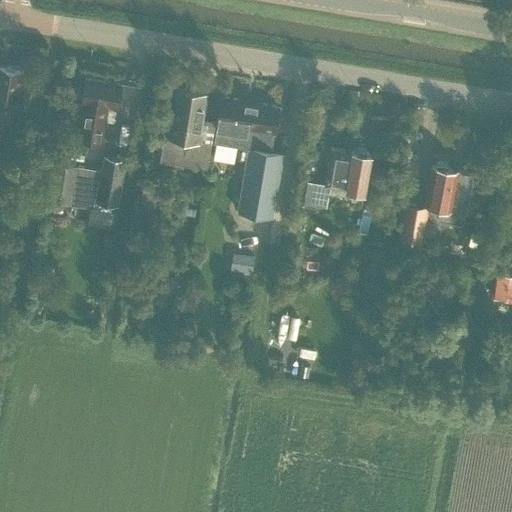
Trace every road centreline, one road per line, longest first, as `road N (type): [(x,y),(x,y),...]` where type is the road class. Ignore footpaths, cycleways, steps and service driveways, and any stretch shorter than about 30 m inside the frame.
road 1 (unclassified): [(511,102),(13,17)]
road 2 (tertiary): [(511,31),(330,0)]
